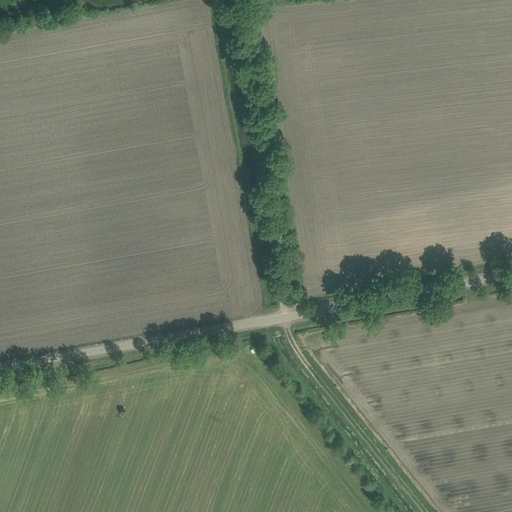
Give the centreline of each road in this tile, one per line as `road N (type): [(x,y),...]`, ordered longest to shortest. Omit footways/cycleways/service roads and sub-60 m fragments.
road 1 (track): [(227,0),(290,347),(422,511)]
road 2 (unclassified): [(0,367),(511,274)]
